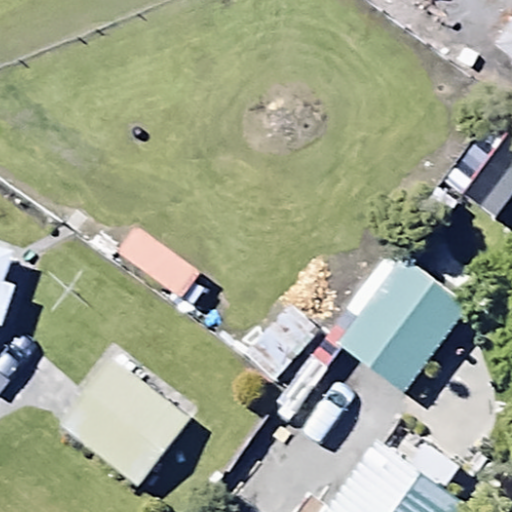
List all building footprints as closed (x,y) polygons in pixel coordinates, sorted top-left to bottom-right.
[(511,30),(480,74),(511,97),(511,30)] [(191,302),(119,251),(99,279),(171,330),(191,302)] [(455,340),(390,288),(325,369),(389,421),(455,340)] [(307,354),(275,327),(231,380),(263,406),(307,354)] [(126,511),(177,444),(96,385),(45,456),(121,511),(126,511)] [(394,492),(357,467),(327,511),(438,511),(448,498),(407,471),(394,492)]
